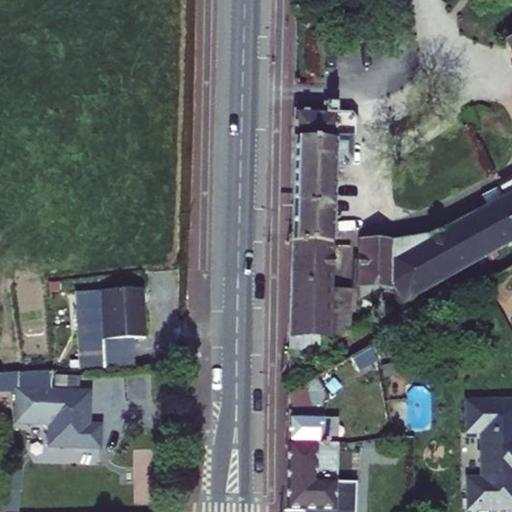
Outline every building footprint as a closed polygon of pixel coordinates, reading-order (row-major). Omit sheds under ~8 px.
[(393,288),(402,305),(511,243),(511,39),(505,43),(511,58),(511,193),(505,198),(436,236),(390,244),(360,243),(359,287),(371,287),(393,288)] [(334,172),(342,172),(346,169),(346,164),(350,164),(350,147),(356,141),(356,122),(348,113),(337,113),(338,105),(321,105),(321,113),(294,113),(292,218),(333,219),(334,172)] [(511,178),(498,186),(505,198),(511,193),(511,178)] [(291,238),(333,239),(333,219),(292,218),(291,238)] [(331,339),(331,337),(332,291),(333,239),(291,238),(288,368),(320,350),(320,339),(331,339)] [(371,287),(386,314),(402,305),(393,288),(371,287)] [(332,291),(331,337),(350,338),(351,291),(332,291)] [(147,341),(145,292),(102,294),(104,343),(147,341)] [(88,392),(50,391),(51,369),(16,370),(16,422),(41,423),(44,420),(50,420),(50,445),(99,445),(99,425),(88,425),(88,392)] [(336,483),(336,449),(336,446),(337,419),(322,419),(322,405),(327,403),(314,380),(288,394),(285,511),(287,511),(355,511),(356,483),(336,483)] [(471,482),(471,511),(511,511),(511,405),(472,405),(472,436),(485,436),(485,482),(471,482)]
